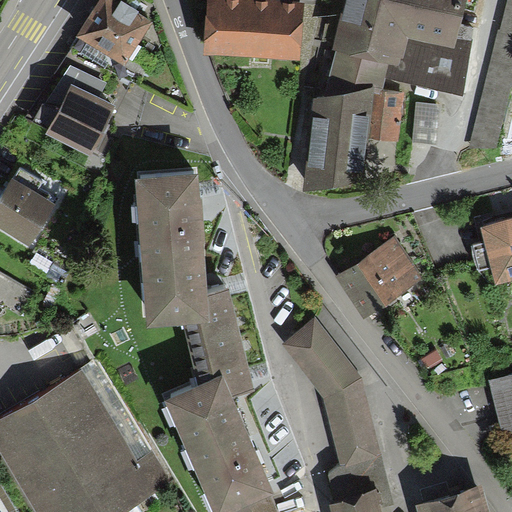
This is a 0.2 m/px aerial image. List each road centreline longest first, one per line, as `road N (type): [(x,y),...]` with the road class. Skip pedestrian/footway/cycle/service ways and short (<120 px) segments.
road 1 (residential): [(277,222),(511,510)]
road 2 (residential): [(320,511),(233,199),(238,161)]
road 3 (residential): [(277,222),(511,172)]
road 4 (residential): [(175,0),(238,161)]
